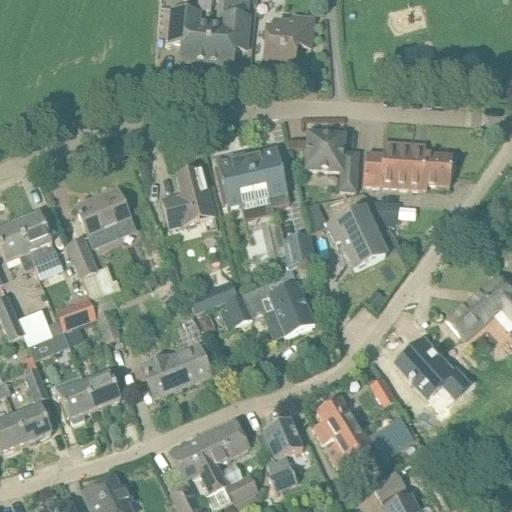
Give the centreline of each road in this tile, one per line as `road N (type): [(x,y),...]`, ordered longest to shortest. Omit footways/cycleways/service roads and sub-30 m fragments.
road 1 (residential): [(0,491),(281,403),(331,379),(356,360),(511,152)]
road 2 (residential): [(0,175),(108,132),(205,115),(340,109)]
road 3 (residential): [(511,125),(340,109)]
